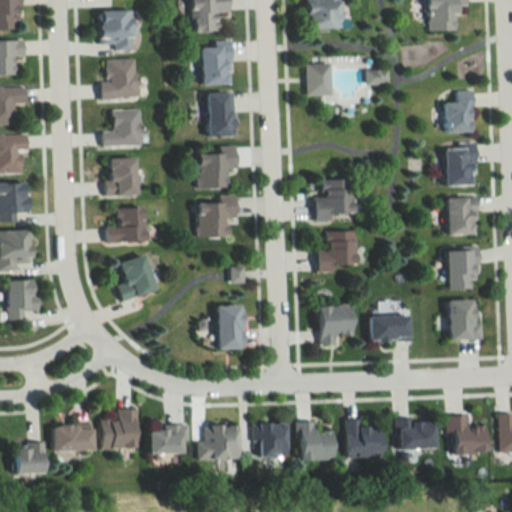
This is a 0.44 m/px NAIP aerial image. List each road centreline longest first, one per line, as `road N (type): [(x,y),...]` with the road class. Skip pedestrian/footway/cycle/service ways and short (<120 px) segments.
road 1 (residential): [(90,323),(138,367),(188,382),(511,372)]
road 2 (residential): [(284,378),(266,0)]
road 3 (residential): [(58,0),(68,250),(90,323)]
road 4 (residential): [(511,212),(503,0)]
road 5 (residential): [(0,393),(74,376),(112,348)]
